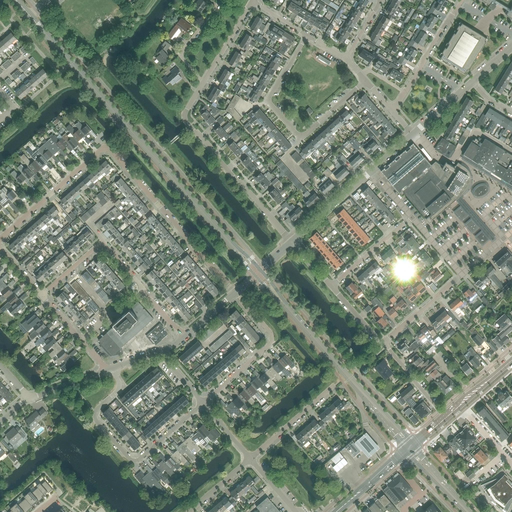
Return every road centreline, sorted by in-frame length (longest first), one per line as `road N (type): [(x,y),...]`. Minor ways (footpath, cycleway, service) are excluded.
road 1 (residential): [(0,240),(105,147),(235,292)]
road 2 (tertiary): [(227,240),(30,15)]
road 3 (residential): [(365,80),(300,138),(269,98),(306,34)]
road 4 (residential): [(114,367),(118,387),(94,417),(129,459),(142,458),(203,404)]
road 5 (residential): [(295,241),(185,120),(203,83)]
road 6 (tertiary): [(407,448),(279,299)]
road 7 (residential): [(203,404),(269,345),(268,330),(235,292)]
road 8 (residential): [(144,293),(102,242),(42,295)]
